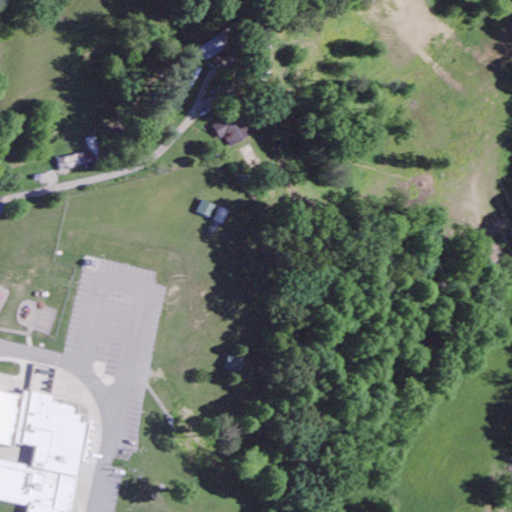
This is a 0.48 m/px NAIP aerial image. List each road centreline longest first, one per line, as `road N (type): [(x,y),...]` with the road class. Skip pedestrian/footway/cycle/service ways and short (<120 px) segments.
road 1 (residential): [(124,511),(138,371),(125,345),(0,324)]
road 2 (residential): [(0,201),(133,169),(189,121)]
